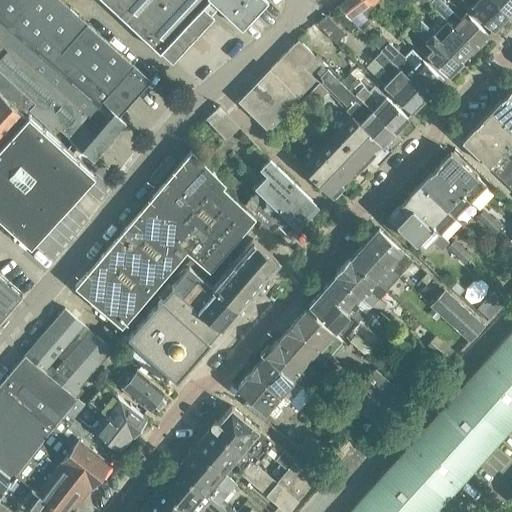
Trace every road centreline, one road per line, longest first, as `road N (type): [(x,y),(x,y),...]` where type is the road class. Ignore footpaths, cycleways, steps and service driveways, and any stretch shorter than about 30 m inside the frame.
road 1 (residential): [(108,511),(182,401),(223,372),(511,45)]
road 2 (residential): [(307,0),(295,23),(180,127),(0,335)]
